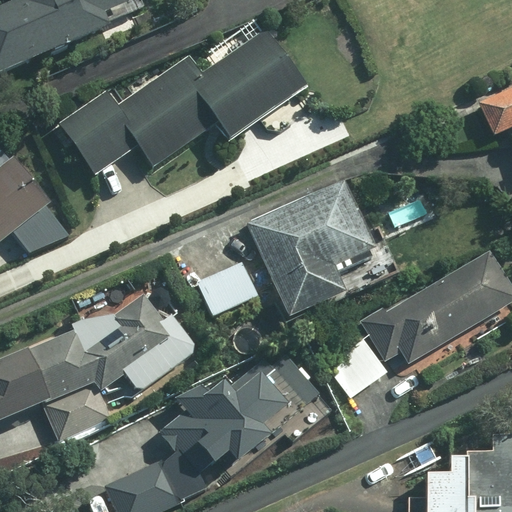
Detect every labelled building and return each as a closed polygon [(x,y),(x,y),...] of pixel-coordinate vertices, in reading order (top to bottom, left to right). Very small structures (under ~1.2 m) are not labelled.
[(0,15),(0,81),(110,33),(103,18),(128,7),(125,0),(20,0),(23,6),(0,15)] [(309,93),(268,35),(203,81),(189,60),(117,110),(105,93),(53,128),(91,183),(140,149),(154,170),(217,126),(232,147),(309,93)] [(511,93),(479,108),(494,142),(511,133),(511,93)] [(68,241),(13,165),(0,173),(0,252),(17,240),(30,257),(68,241)] [(343,185),(245,226),(287,325),(346,300),(338,280),(376,264),(343,185)] [(411,368),(511,309),(511,285),(494,254),(387,316),(384,310),(361,324),(384,364),(402,353),(411,368)] [(198,282),(213,315),(257,295),(242,262),(198,282)] [(0,427),(40,411),(57,445),(108,421),(100,398),(125,380),(135,394),(146,394),(194,358),(176,320),(160,328),(146,299),(0,368),(0,427)] [(349,405),(388,376),(363,341),(323,370),(349,405)] [(197,384),(175,402),(186,415),(160,435),(195,477),(208,466),(214,474),(228,462),(235,470),(302,414),(260,363),(212,403),(197,384)] [(511,511),(511,439),(492,439),(492,456),(469,455),(468,463),(449,463),(449,479),(426,478),(425,502),(407,502),(406,511),(511,511)] [(103,483),(115,511),(160,511),(183,502),(163,457),(103,483)]
